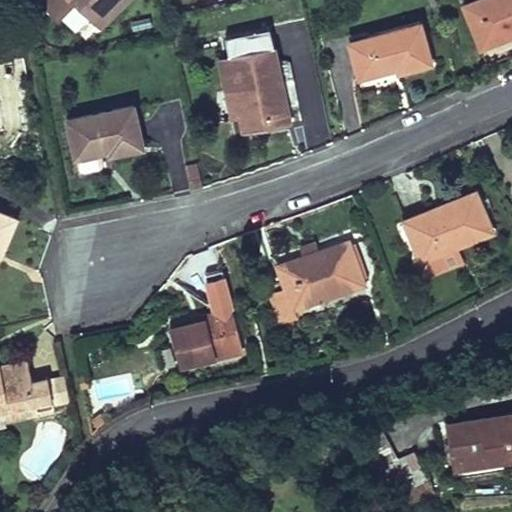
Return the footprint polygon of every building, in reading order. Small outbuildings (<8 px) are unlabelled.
[(74,4),(99,28),(126,0),(37,0),(58,20),(74,4)] [(511,0),(478,0),(464,5),(480,47),(510,35),(508,30),(511,28),(511,0)] [(349,40),(359,76),(390,68),(389,64),(396,62),(399,71),(431,62),(420,21),(349,40)] [(225,36),(228,55),(273,46),(269,28),(225,36)] [(241,116),(244,132),(289,122),(274,45),(273,46),(228,55),(241,116)] [(232,118),(241,116),(228,55),(219,57),(232,118)] [(68,118),(76,156),(98,151),(97,147),(109,144),(110,153),(142,146),(133,104),(68,118)] [(200,185),(197,164),(183,166),(186,187),(200,185)] [(407,227),(427,274),(461,260),(455,245),(492,229),(475,190),(436,207),(439,213),(407,227)] [(404,220),(407,227),(439,213),(436,207),(404,220)] [(0,252),(15,217),(0,210),(0,252)] [(271,294),(281,322),(298,317),(295,307),(364,283),(362,277),(367,275),(355,242),(350,244),(349,239),(318,250),(306,254),(279,264),(287,289),(271,294)] [(303,244),(306,254),(318,250),(314,240),(303,244)] [(169,324),(180,366),(243,350),(232,305),(216,309),(217,314),(195,320),(195,317),(169,324)] [(0,408),(35,402),(37,413),(54,410),(48,376),(32,379),(28,357),(0,362),(0,408)] [(0,420),(37,413),(35,402),(0,408),(0,420)] [(511,421),(511,411),(495,415),(497,424),(511,421)] [(453,470),(511,460),(511,421),(497,424),(495,415),(463,420),(465,430),(447,433),(453,470)] [(445,423),(447,433),(465,430),(463,420),(445,423)] [(379,469),(396,460),(376,423),(353,435),(372,472),(379,469)] [(433,490),(414,452),(396,460),(379,469),(397,507),(433,490)]
